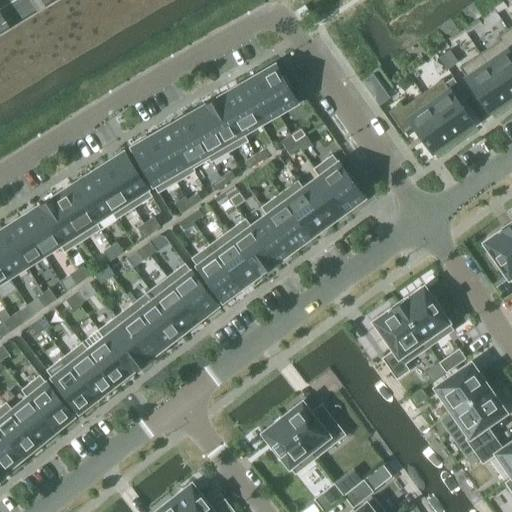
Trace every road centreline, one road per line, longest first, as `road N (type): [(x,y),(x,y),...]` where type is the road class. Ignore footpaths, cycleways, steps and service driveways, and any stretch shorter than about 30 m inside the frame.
road 1 (residential): [(423,218),(292,21),(265,15),(99,104),(0,171)]
road 2 (residential): [(178,405),(423,218)]
road 3 (residential): [(39,511),(178,405)]
road 4 (residential): [(511,348),(423,218)]
road 5 (residential): [(178,405),(263,511)]
